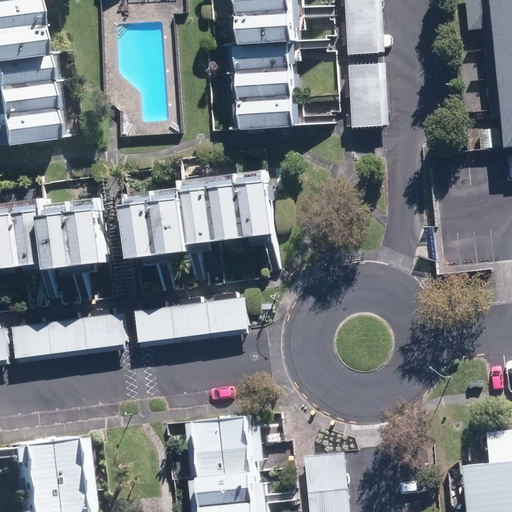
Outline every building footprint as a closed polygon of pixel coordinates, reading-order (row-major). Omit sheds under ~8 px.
[(34,0),(9,0),(0,1),(0,24),(37,20),(34,0)] [(307,0),(251,0),(252,12),(308,8),(307,0)] [(349,0),(353,53),(389,51),(385,0),(349,0)] [(511,0),(498,0),(511,118),(511,0)] [(308,12),(252,17),(255,42),(311,37),(308,12)] [(38,26),(0,31),(0,57),(42,51),(38,26)] [(304,42),(248,47),(249,68),(306,63),(304,42)] [(45,54),(0,61),(0,84),(49,77),(45,54)] [(353,64),(357,126),(394,124),(390,62),(353,64)] [(301,70),(248,75),(250,96),(303,92),(301,70)] [(46,83),(0,89),(0,112),(50,105),(46,83)] [(303,97),(251,102),(253,128),(305,123),(303,97)] [(51,110),(0,117),(0,126),(3,144),(55,136),(51,110)] [(131,195),(139,252),(283,233),(276,176),(131,195)] [(0,212),(0,274),(118,260),(110,198),(0,212)] [(252,296),(140,309),(144,340),(256,327),(252,296)] [(126,311),(18,326),(23,358),(131,343),(126,311)] [(12,327),(0,328),(0,360),(16,358),(12,327)] [(190,421),(199,511),(270,511),(261,414),(190,421)] [(86,511),(75,436),(12,445),(21,511),(86,511)] [(311,455),(316,511),(354,511),(349,452),(311,455)] [(511,511),(511,460),(474,464),(478,511),(511,511)]
